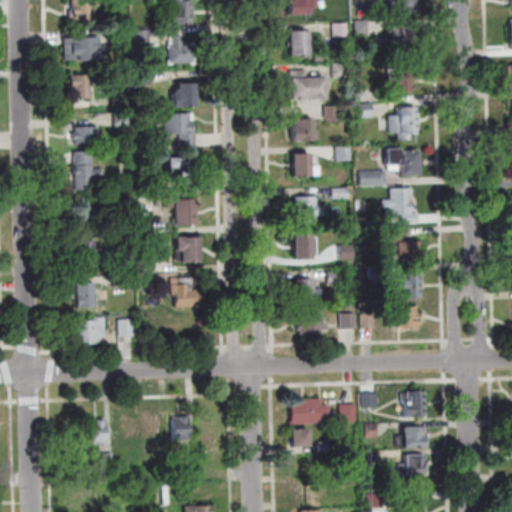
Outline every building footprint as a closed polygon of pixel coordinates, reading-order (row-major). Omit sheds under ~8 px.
[(98,0),(98,6),(92,6),(92,22),(73,22),(72,17),(70,17),(70,11),(72,11),(72,0),(98,0)] [(169,0),(186,0),(186,2),(192,2),(193,25),(175,25),(175,18),(170,18),(169,0)] [(287,0),(288,16),(310,15),(310,9),(319,8),(318,0),(287,0)] [(389,0),(390,14),(415,13),(414,0),(389,0)] [(355,35),(369,35),(368,21),(354,22),(355,35)] [(333,38),(347,38),(347,24),(333,24),(333,38)] [(387,46),(415,45),(414,26),(386,27),(387,46)] [(150,42),(135,43),(135,31),(150,31),(150,42)] [(289,57),(308,57),(307,32),(288,32),(289,57)] [(194,45),(194,63),(170,64),(169,46),(173,45),(172,36),(182,36),(182,45),(194,45)] [(99,37),(100,59),(64,60),(64,39),(99,37)] [(332,80),(349,80),(349,64),(332,64),(332,80)] [(389,96),(411,94),(410,82),(416,81),(414,67),(387,70),(389,96)] [(290,102),(325,101),(325,78),(306,79),(306,71),(289,72),(290,102)] [(75,99),(74,87),(71,87),(70,76),(90,76),(90,93),(92,93),(92,99),(75,99)] [(178,84),(195,84),(196,107),(173,107),(173,94),(176,94),(176,90),(178,90),(178,84)] [(112,107),(112,99),(128,99),(128,107),(112,107)] [(358,118),(372,118),(371,103),(357,104),(358,118)] [(324,119),(326,119),(326,122),(338,122),(338,107),(324,107),(324,119)] [(388,135),(398,134),(398,141),(410,140),(410,135),(416,135),(415,109),(397,110),(397,116),(387,116),(388,135)] [(128,126),(114,126),(114,114),(128,113),(128,126)] [(192,114),(193,133),(195,133),(195,148),(179,148),(179,133),(165,134),(165,124),(158,124),(157,116),(165,116),(165,115),(192,114)] [(292,143),(318,142),(318,131),(313,131),(312,120),(292,121),(292,143)] [(97,127),(97,133),(100,133),(100,144),(76,145),(76,139),(73,139),(73,134),(76,134),(75,128),(97,127)] [(336,162),(350,161),(350,147),(336,147),(336,162)] [(386,167),(399,166),(400,178),(418,177),(417,152),(400,153),(399,150),(385,150),(386,167)] [(74,152),(91,152),(92,169),(102,169),(102,179),(92,179),(93,189),(75,190),(74,152)] [(292,178),(311,177),(310,155),(292,155),(292,178)] [(168,159),(197,158),(198,179),(190,180),(191,185),(178,186),(177,169),(169,170),(168,159)] [(359,186),(385,186),(385,172),(359,172),(359,186)] [(153,179),(154,191),(138,192),(138,179),(153,179)] [(332,200),(349,200),(348,189),(331,189),(332,200)] [(383,209),(389,208),(389,217),(401,217),(401,224),(418,223),(418,215),(411,215),(410,190),(391,191),(391,202),(382,202),(383,209)] [(294,224),(314,223),(314,216),(324,215),(324,206),(316,204),(316,196),(293,197),(294,224)] [(175,226),(175,208),(165,208),(165,198),(175,198),(175,201),(195,200),(196,226),(175,226)] [(74,230),(73,208),(91,208),(92,230),(74,230)] [(139,223),(154,222),(154,235),(140,236),(139,223)] [(294,261),(311,261),(310,236),(293,237),(294,261)] [(200,238),(201,262),(182,263),(181,261),(176,262),(176,238),(200,238)] [(91,272),(76,272),(75,264),(77,264),(76,249),(77,249),(77,242),(95,241),(95,251),(101,250),(101,262),(90,263),(91,272)] [(398,264),(420,263),(419,243),(396,244),(398,264)] [(339,261),(353,261),(353,246),(339,247),(339,261)] [(154,258),(155,273),(140,274),(140,259),(154,258)] [(369,282),(384,281),(383,267),(369,267),(369,282)] [(327,283),(344,282),(344,273),(327,273),(327,283)] [(395,301),(422,300),(421,274),(401,275),(401,281),(396,283),(397,288),(395,289),(395,301)] [(130,287),(114,288),(114,277),(129,277),(130,287)] [(175,308),(174,295),(171,295),(171,279),(193,278),(193,285),(192,285),(192,291),(199,291),(200,307),(175,308)] [(296,301),(321,301),(321,288),(313,288),(313,281),(295,281),(296,301)] [(77,284),(95,284),(95,308),(78,308),(77,284)] [(386,329),(419,328),(418,307),(391,308),(392,317),(385,317),(386,329)] [(298,311),(322,310),(323,337),(299,338),(298,311)] [(340,331),(356,331),(355,315),(340,315),(340,331)] [(361,330),(376,329),(375,316),(360,316),(361,330)] [(77,322),(92,321),(92,318),(104,318),(105,337),(99,338),(100,345),(78,345),(77,322)] [(119,337),(118,320),(133,320),(133,336),(119,337)] [(407,393),(407,395),(401,395),(401,403),(404,403),(404,420),(426,419),(425,393),(407,393)] [(363,395),(364,409),(378,408),(377,394),(363,395)] [(301,401),(322,400),(322,406),(330,406),(330,419),(322,420),(322,425),(291,427),(290,404),(301,403),(301,401)] [(339,406),(356,406),(356,423),(339,423),(339,406)] [(145,421),(150,421),(150,418),(162,417),(163,442),(146,442),(145,421)] [(115,440),(114,419),(134,418),(135,439),(129,439),(130,445),(123,445),(123,439),(115,440)] [(173,442),(172,419),(189,419),(190,441),(173,442)] [(94,421),(106,421),(107,444),(90,445),(90,430),(95,430),(94,421)] [(364,426),(365,440),(377,439),(377,425),(364,426)] [(403,430),(404,451),(427,450),(427,429),(403,430)] [(290,432),(308,431),(309,448),(291,449),(290,432)] [(318,443),(332,443),(332,454),(318,454),(318,443)] [(364,452),(365,467),(378,467),(377,452),(364,452)] [(112,454),(113,469),(103,469),(103,454),(112,454)] [(405,457),(405,466),(398,466),(398,476),(405,476),(406,477),(426,477),(425,456),(405,457)] [(98,482),(72,482),(72,502),(98,502),(98,482)] [(149,487),(159,487),(159,502),(149,502),(149,487)] [(369,496),(370,510),(383,509),(382,495),(369,496)] [(401,501),(401,506),(394,506),(394,511),(419,511),(419,508),(420,508),(420,501),(401,501)]
